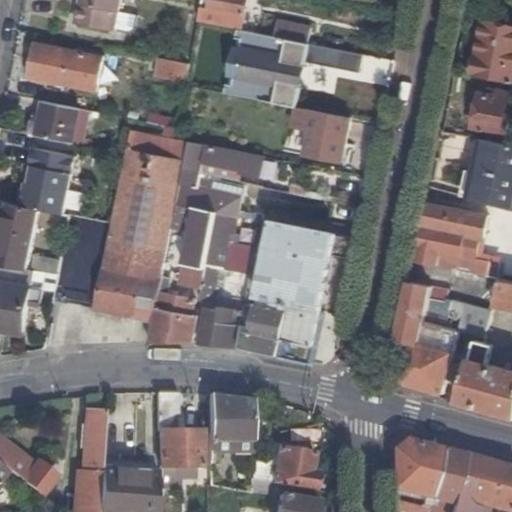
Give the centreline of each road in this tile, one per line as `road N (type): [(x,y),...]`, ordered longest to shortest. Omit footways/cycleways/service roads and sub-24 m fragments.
road 1 (residential): [(361,401),(442,0)]
road 2 (tertiary): [(0,387),(112,368),(249,375),(361,401)]
road 3 (tertiary): [(361,401),(511,443)]
